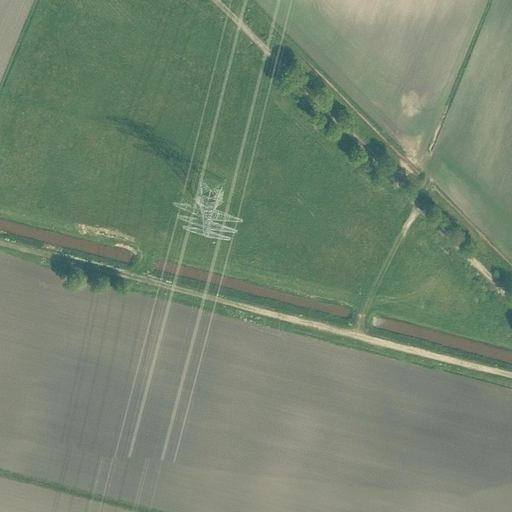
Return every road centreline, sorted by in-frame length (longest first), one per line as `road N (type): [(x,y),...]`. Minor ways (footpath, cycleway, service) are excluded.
road 1 (track): [(511,374),(0,241)]
road 2 (track): [(214,0),(511,300)]
